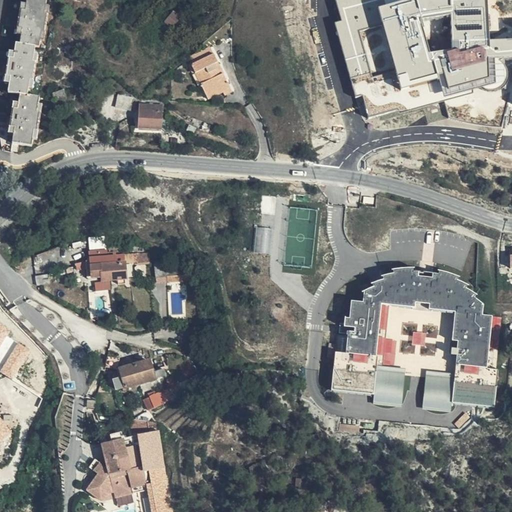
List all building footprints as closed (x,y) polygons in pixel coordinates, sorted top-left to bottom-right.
[(14,76),(35,66),(36,62),(33,62),(34,54),(35,47),(39,47),(40,41),(42,33),(44,33),(47,15),(45,14),(46,6),(46,0),(27,0),(26,5),(25,11),(22,11),(20,19),(16,18),(15,24),(20,24),(19,29),(22,30),(21,36),(20,45),(16,44),(15,53),(14,59),(10,59),(9,68),(4,67),(3,72),(7,73),(7,77),(11,78),(14,76)] [(362,95),(368,119),(397,111),(398,114),(472,93),(472,89),(479,88),(488,93),(497,91),(505,87),(509,79),(508,68),(501,59),(511,57),(511,37),(490,38),(487,0),(336,0),(342,20),(334,22),(354,97),(362,95)] [(172,12),(164,22),(178,33),(186,23),(172,12)] [(191,65),(213,55),(211,50),(189,60),(191,65)] [(217,63),(213,55),(191,65),(195,73),(198,72),(204,83),(201,85),(206,95),(228,84),(222,74),(220,75),(214,64),(217,63)] [(34,74),(35,66),(14,76),(11,78),(10,84),(10,86),(12,85),(29,76),(34,74)] [(198,72),(195,73),(201,85),(204,83),(198,72)] [(33,81),(34,74),(29,76),(12,85),(10,86),(9,93),(20,95),(19,104),(18,110),(14,109),(13,118),(9,117),(8,123),(12,123),(12,127),(15,128),(14,135),(12,151),(17,152),(18,144),(32,146),(33,139),(35,131),(37,132),(40,113),(37,113),(38,105),(40,98),(28,96),(29,89),(30,81),(33,81)] [(318,78),(303,81),(314,123),(329,119),(318,78)] [(231,92),(228,84),(206,95),(205,95),(208,99),(222,93),(224,96),(231,92)] [(63,90),(53,94),(57,105),(67,101),(63,90)] [(119,95),(116,107),(130,110),(133,98),(119,95)] [(162,129),(163,112),(163,107),(148,106),(148,111),(139,110),(139,112),(139,119),(138,128),(162,129)] [(263,194),(263,211),(274,211),(274,194),(263,194)] [(257,224),(254,251),(270,253),(274,227),(257,224)] [(111,280),(109,255),(107,255),(107,261),(86,262),(87,278),(101,277),(101,281),(111,280)] [(115,255),(109,255),(111,280),(117,280),(117,284),(125,284),(125,279),(126,279),(125,264),(125,258),(115,258),(115,255)] [(150,263),(149,256),(139,256),(139,255),(137,255),(137,257),(137,264),(150,263)] [(167,269),(167,262),(154,263),(155,278),(178,276),(178,281),(179,282),(187,281),(185,267),(167,269)] [(380,366),(384,303),(455,313),(450,341),(460,343),(457,372),(428,370),(421,408),(452,412),(452,404),(494,411),(501,372),(488,370),(496,316),(486,315),(485,302),(459,278),(418,270),(383,276),(341,320),(331,390),(373,396),(374,404),(401,406),(406,369),(380,366)] [(41,276),(36,277),(39,286),(49,284),(48,275),(41,276)] [(0,370),(15,379),(31,348),(23,344),(27,336),(0,322),(0,370)] [(118,360),(108,358),(106,367),(116,370),(118,360)] [(147,382),(166,376),(164,370),(161,371),(160,368),(153,370),(151,362),(120,371),(122,378),(113,381),(116,391),(147,382)] [(230,374),(226,374),(222,374),(216,375),(217,385),(231,384),(230,374)] [(149,410),(163,403),(160,397),(157,399),(155,395),(149,398),(150,399),(144,402),(149,410)] [(0,417),(0,442),(12,433),(0,417)] [(149,426),(134,419),(137,436),(139,441),(145,473),(146,480),(150,500),(160,487),(149,426)] [(122,440),(102,445),(109,475),(114,493),(115,498),(132,494),(128,475),(130,474),(122,440)] [(101,477),(99,481),(102,501),(107,494),(114,493),(109,475),(101,477)] [(102,501),(99,481),(91,493),(102,501)] [(151,505),(162,501),(160,487),(150,500),(151,505)] [(164,511),(162,501),(151,505),(152,511),(164,511)]
